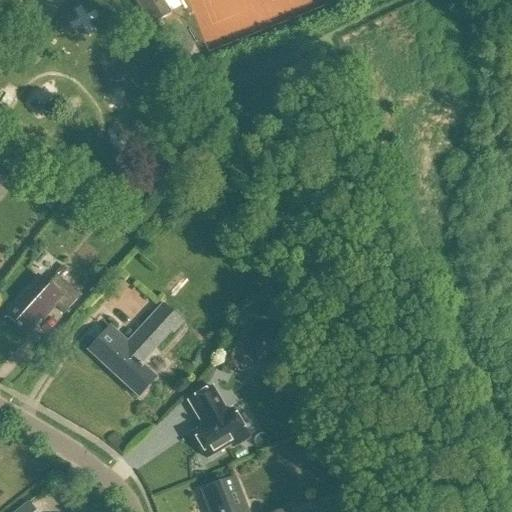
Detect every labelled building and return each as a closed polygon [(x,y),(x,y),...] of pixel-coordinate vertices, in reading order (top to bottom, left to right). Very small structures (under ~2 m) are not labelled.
[(0,0),(0,8),(6,11),(11,0),(0,0)] [(133,0),(150,26),(170,14),(161,0),(133,0)] [(0,186),(2,188),(10,178),(0,169),(0,186)] [(80,299),(57,277),(47,287),(38,278),(3,315),(26,337),(44,317),(46,318),(62,302),(70,310),(80,299)] [(184,325),(163,305),(127,344),(110,328),(87,353),(138,401),(157,381),(141,367),(171,334),(173,336),(184,325)] [(264,367),(270,352),(250,344),(244,358),(264,367)] [(212,391),(188,405),(199,422),(203,429),(192,436),(199,447),(198,452),(201,457),(205,458),(208,462),(231,448),(233,450),(249,441),(231,412),(227,415),(212,391)] [(245,511),(234,481),(201,493),(208,511),(290,511),(286,511),(245,511)]
